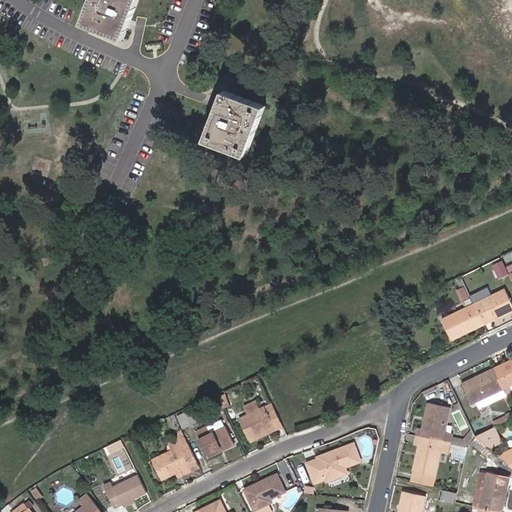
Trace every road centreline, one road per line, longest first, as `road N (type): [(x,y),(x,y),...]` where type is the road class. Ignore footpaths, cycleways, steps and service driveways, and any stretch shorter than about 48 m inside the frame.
road 1 (residential): [(154,511),(360,419),(406,388)]
road 2 (residential): [(157,77),(84,254)]
road 3 (residential): [(157,77),(18,0)]
road 4 (residential): [(406,388),(379,511)]
